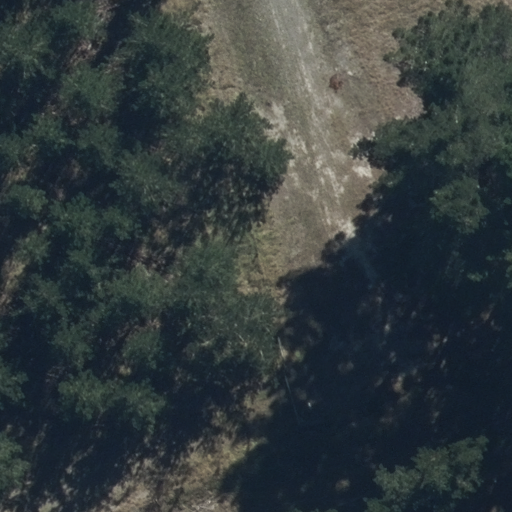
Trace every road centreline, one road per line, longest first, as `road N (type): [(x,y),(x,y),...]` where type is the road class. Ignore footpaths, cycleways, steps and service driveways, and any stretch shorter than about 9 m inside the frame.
road 1 (unclassified): [(42,511),(389,353)]
road 2 (unclassified): [(285,0),(389,353)]
road 3 (track): [(389,353),(511,329)]
